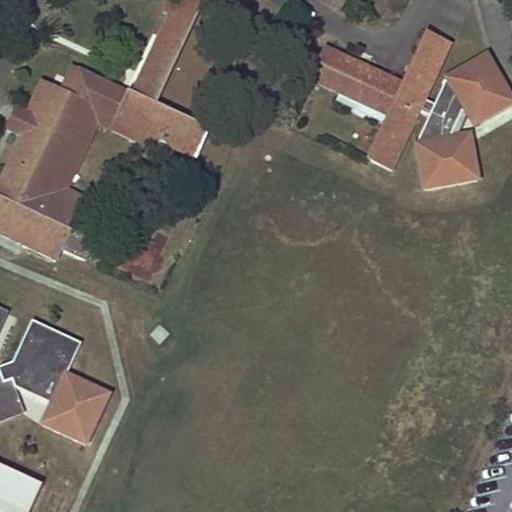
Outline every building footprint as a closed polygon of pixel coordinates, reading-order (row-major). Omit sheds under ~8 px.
[(0,237),(52,261),(57,250),(80,262),(88,245),(64,234),(68,227),(76,210),(49,197),(90,111),(158,144),(191,160),(205,133),(151,107),(202,0),(170,0),(164,13),(168,15),(130,97),(69,69),(57,95),(36,85),(21,117),(26,120),(16,139),(0,173),(0,237)] [(447,46),(425,36),(402,86),(325,51),(311,81),(341,94),(343,88),(390,109),(387,116),(367,159),(389,170),(447,46)] [(511,96),(489,56),(443,81),(474,132),(511,110),(511,96)] [(390,109),(343,88),(341,94),(387,116),(390,109)] [(26,120),(21,117),(6,110),(0,122),(0,131),(16,139),(26,120)] [(76,210),(80,202),(64,194),(95,128),(153,155),(158,144),(90,111),(49,197),(76,210)] [(472,137),(413,145),(423,196),(484,185),(472,137)] [(68,227),(64,234),(88,245),(92,238),(68,227)] [(142,228),(121,267),(143,279),(164,240),(142,228)] [(0,431),(23,422),(15,396),(12,388),(2,390),(0,384),(0,337),(8,320),(0,316),(0,431)] [(11,371),(0,375),(0,384),(2,390),(12,388),(15,396),(49,412),(39,433),(88,457),(113,404),(67,381),(80,352),(31,329),(11,371)] [(28,511),(38,492),(0,474),(0,511),(28,511)]
